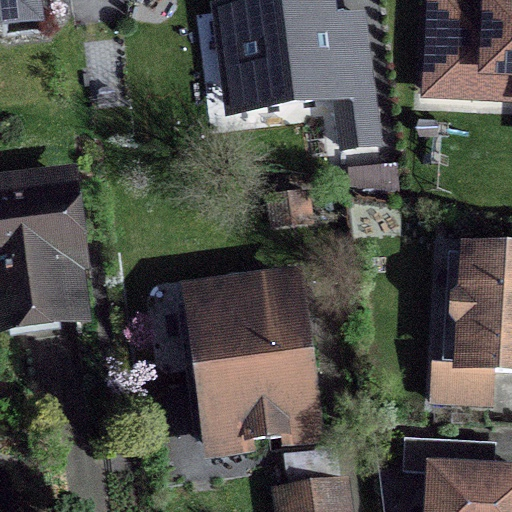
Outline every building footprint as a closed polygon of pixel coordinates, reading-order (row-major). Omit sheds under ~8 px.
[(0,0),(0,26),(29,23),(26,0),(0,0)] [(333,101),(320,1),(215,15),(220,55),(241,71),(246,112),(333,101)] [(511,17),(490,17),(489,77),(511,77),(511,17)] [(368,106),(333,111),(339,151),(374,147),(368,106)] [(0,331),(76,322),(69,267),(75,267),(64,184),(0,192),(0,331)] [(301,199),(267,203),(270,226),(303,222),(301,199)] [(449,324),(458,333),(456,373),(430,371),(428,407),(486,410),(487,375),(511,376),(511,259),(462,257),(460,297),(450,305),(449,324)] [(303,372),(301,359),(299,341),(292,289),(187,303),(197,373),(207,452),(311,438),(303,372)] [(272,473),(275,496),(331,488),(329,473),(328,465),(272,473)] [(511,511),(511,481),(430,478),(428,511),(511,511)] [(275,496),(276,511),(342,511),(339,487),(275,496)]
